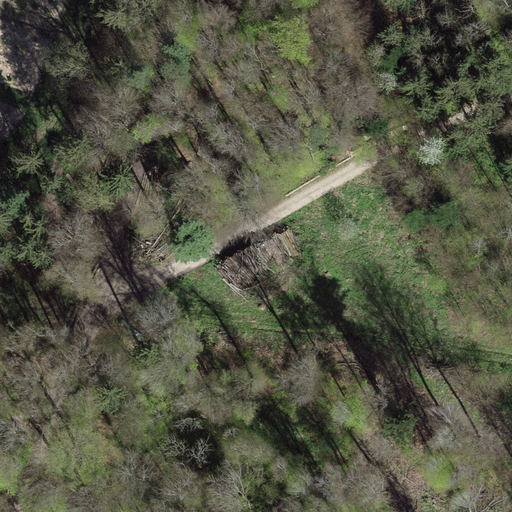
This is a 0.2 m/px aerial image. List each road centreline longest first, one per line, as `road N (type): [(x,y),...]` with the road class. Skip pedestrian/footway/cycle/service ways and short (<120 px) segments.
road 1 (track): [(22,511),(100,300),(511,93)]
road 2 (track): [(171,0),(169,62),(100,300)]
